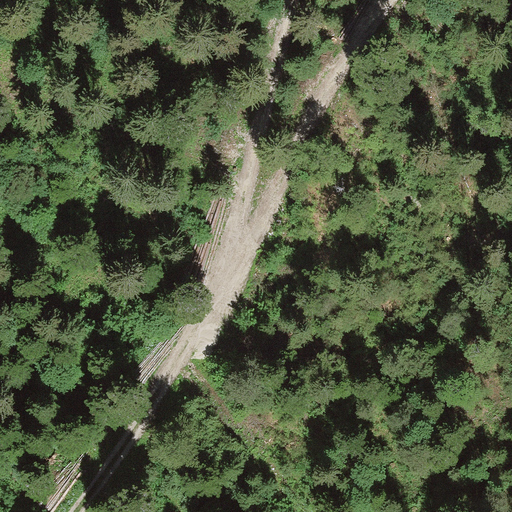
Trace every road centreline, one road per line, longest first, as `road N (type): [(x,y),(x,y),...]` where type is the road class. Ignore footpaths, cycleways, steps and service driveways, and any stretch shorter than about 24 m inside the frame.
road 1 (track): [(72,511),(177,377),(242,233),(297,0)]
road 2 (track): [(259,161),(376,0)]
